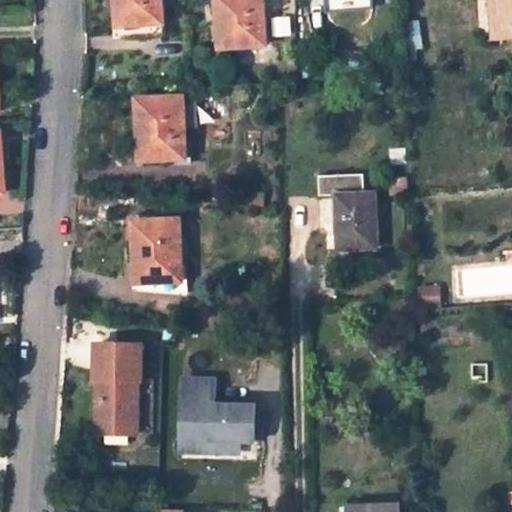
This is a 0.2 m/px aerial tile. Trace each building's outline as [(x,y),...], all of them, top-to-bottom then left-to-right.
[(161,0),(121,0),(123,25),(162,22),(163,22),(161,0)] [(262,0),(216,0),(218,15),(222,15),(224,48),(265,46),(262,0)] [(488,0),(490,31),(500,31),(498,0),(488,0)] [(511,0),(498,0),(500,31),(511,30),(511,0)] [(163,35),(162,22),(123,25),(114,26),(115,38),(163,35)] [(500,31),(490,31),(491,40),(511,38),(511,30),(500,31)] [(184,98),(139,99),(139,120),(144,120),(146,161),(186,159),(184,98)] [(393,166),(389,166),(390,195),(409,194),(407,145),(393,145),(393,166)] [(364,176),(318,177),(319,197),(338,196),(340,250),(379,249),(377,194),(365,195),(364,176)] [(428,214),(428,201),(416,202),(416,215),(428,214)] [(181,221),(136,223),(136,243),(142,242),(143,283),(182,282),(181,221)] [(144,346),(99,345),(97,380),(103,380),(103,398),(99,398),(98,434),(138,435),(139,399),(137,399),(137,381),(142,381),(144,346)] [(185,381),(184,439),(199,440),(199,449),(239,451),(240,440),(262,441),(263,407),(216,406),(216,381),(185,381)] [(104,435),(104,447),(127,447),(127,435),(104,435)] [(199,440),(184,439),(184,449),(199,449),(199,440)]
